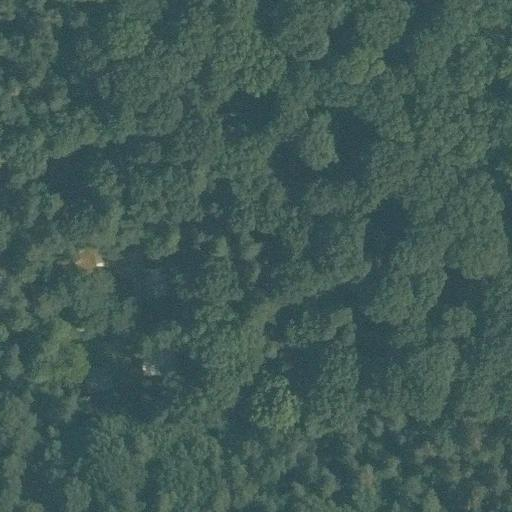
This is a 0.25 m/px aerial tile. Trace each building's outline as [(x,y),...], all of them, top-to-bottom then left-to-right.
[(160,155),(149,156),(154,200),(165,199),(160,155)] [(121,238),(126,245),(135,244),(138,236),(133,229),(125,230),(121,238)] [(163,268),(144,270),(146,296),(166,294),(163,268)] [(139,330),(143,371),(176,368),(172,327),(139,330)] [(87,386),(112,381),(108,360),(83,365),(87,386)]
